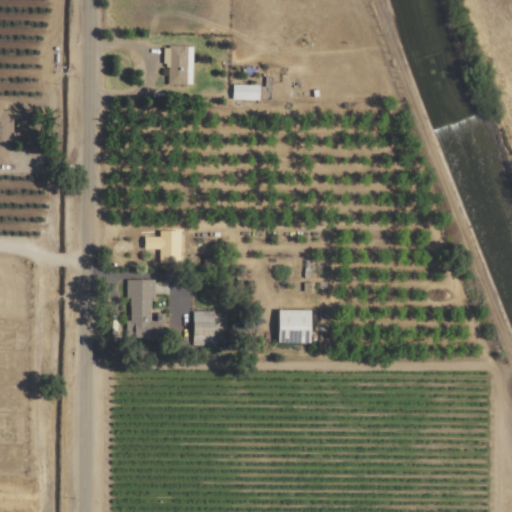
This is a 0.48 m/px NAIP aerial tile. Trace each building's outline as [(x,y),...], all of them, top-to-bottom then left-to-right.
[(258,101),(259,86),(231,85),(231,100),(258,101)] [(12,111),(1,110),(1,103),(0,102),(0,163),(7,164),(7,151),(12,151),(12,111)] [(153,279),(126,280),(127,320),(124,321),(124,339),(163,339),(162,314),(150,314),(150,299),(153,299),(153,279)] [(310,343),(310,310),(276,310),(276,343),(310,343)] [(212,311),(191,312),(192,344),(213,344),(212,311)]
